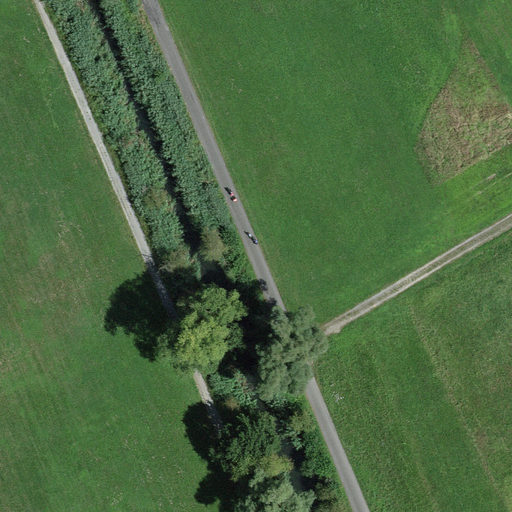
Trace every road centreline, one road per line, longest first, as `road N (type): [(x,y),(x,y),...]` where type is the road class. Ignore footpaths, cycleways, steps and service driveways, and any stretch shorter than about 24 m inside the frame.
road 1 (track): [(149,0),(360,511)]
road 2 (track): [(253,511),(43,0)]
road 3 (track): [(291,352),(511,219)]
